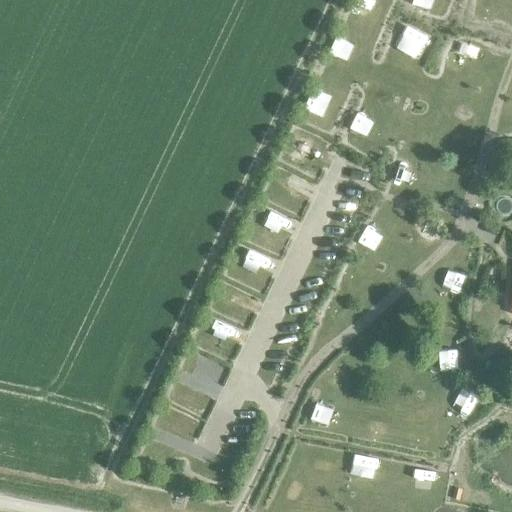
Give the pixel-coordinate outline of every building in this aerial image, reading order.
[(466,78),(487,73),(483,56),(462,61),(466,78)] [(329,330),(348,336),(355,315),(336,309),(329,330)] [(440,395),(438,418),(460,419),(461,396),(440,395)] [(325,397),(317,411),(331,419),(339,405),(325,397)] [(406,443),(428,445),(430,422),(407,421),(406,443)] [(454,502),(457,492),(450,490),(447,500),(454,502)]
